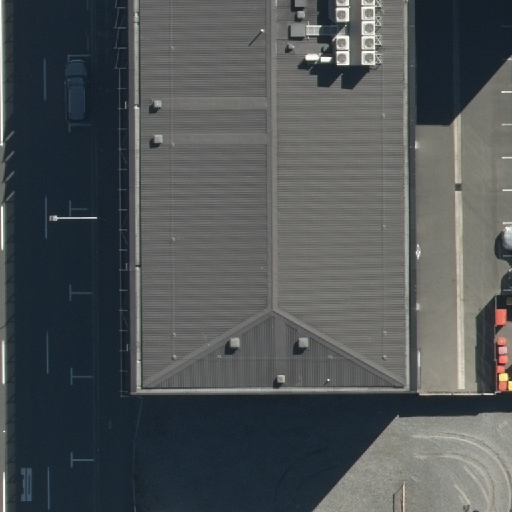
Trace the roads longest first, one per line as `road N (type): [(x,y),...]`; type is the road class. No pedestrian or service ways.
road 1 (unknown): [(501,511),(494,8)]
road 2 (secondary): [(2,511),(0,271)]
